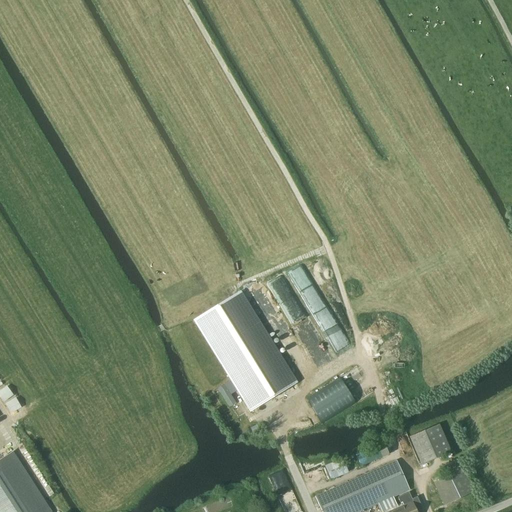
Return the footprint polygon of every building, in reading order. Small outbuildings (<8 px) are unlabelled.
[(197,317),(250,410),(295,387),(239,294),(197,317)] [(234,407),(240,403),(224,372),(217,376),(234,407)] [(341,378),(306,399),(321,425),(356,404),(341,378)] [(421,465),(451,452),(439,424),(410,437),(421,465)] [(361,467),(388,455),(384,443),(356,455),(361,467)] [(51,511),(13,452),(0,460),(0,511),(51,511)] [(321,511),(359,511),(409,490),(396,461),(315,497),(321,511)] [(474,491),(463,469),(433,483),(444,505),(474,491)] [(401,506),(397,508),(399,511),(403,511),(404,511),(417,511),(423,510),(417,497),(412,499),(409,492),(397,497),(401,506)]
